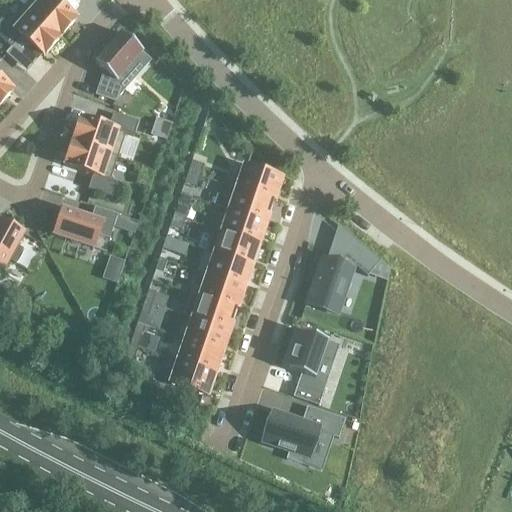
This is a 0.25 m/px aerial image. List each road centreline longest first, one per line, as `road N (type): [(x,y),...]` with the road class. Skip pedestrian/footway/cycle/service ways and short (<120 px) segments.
road 1 (residential): [(223,440),(320,168)]
road 2 (residential): [(511,311),(454,276),(320,168)]
road 3 (residential): [(320,168),(182,39),(152,0)]
road 4 (primary): [(155,511),(0,433)]
road 5 (residential): [(39,178),(87,37)]
road 6 (residential): [(87,37),(0,134)]
